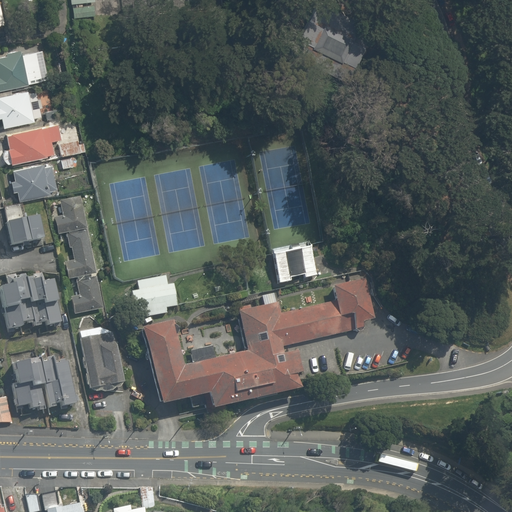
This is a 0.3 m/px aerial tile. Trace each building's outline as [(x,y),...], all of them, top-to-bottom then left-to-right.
[(317,2),(291,55),(346,82),(368,37),(356,31),(360,23),(317,2)] [(72,7),(73,18),(94,16),(93,5),(72,7)] [(0,90),(27,85),(27,81),(40,78),(38,67),(32,68),(31,61),(41,59),(39,51),(30,53),(30,51),(19,54),(18,49),(4,52),(4,54),(0,55),(0,90)] [(0,118),(2,128),(33,121),(32,118),(40,116),(35,92),(27,94),(27,90),(0,95),(0,118)] [(45,112),(47,120),(59,117),(57,109),(45,112)] [(7,148),(10,164),(46,156),(45,155),(53,153),(50,140),(59,139),(56,124),(39,128),(39,126),(9,133),(9,134),(5,135),(8,148),(7,148)] [(60,153),(61,155),(84,151),(82,143),(78,144),(77,139),(57,143),(59,153),(60,153)] [(59,160),(61,168),(73,166),(71,157),(59,160)] [(16,190),(18,200),(48,194),(48,190),(55,189),(50,165),(43,167),(42,164),(12,171),(13,180),(10,181),(12,191),(16,190)] [(86,229),(79,197),(59,201),(62,216),(54,217),(57,235),(66,233),(86,229)] [(5,223),(10,245),(42,239),(37,216),(25,219),(22,203),(4,207),(7,222),(5,223)] [(95,274),(86,229),(66,233),(69,248),(70,248),(73,260),(64,262),(67,280),(76,278),(95,274)] [(270,251),(278,284),(288,281),(288,278),(302,275),(302,279),(314,276),(306,243),(270,251)] [(0,287),(0,295),(7,329),(20,326),(19,322),(26,321),(26,323),(32,322),(33,326),(39,325),(39,322),(45,321),(46,325),(59,322),(50,281),(42,282),(40,274),(31,276),(32,280),(30,281),(29,278),(24,280),(23,276),(17,277),(17,279),(15,280),(14,275),(5,277),(7,286),(0,287)] [(102,308),(95,274),(76,278),(76,280),(75,280),(78,295),(70,297),(73,314),(102,308)] [(142,312),(143,316),(165,311),(165,308),(176,305),(172,284),(166,285),(164,276),(136,282),(137,290),(130,292),(135,313),(142,312)] [(171,320),(139,327),(140,330),(139,330),(156,402),(157,402),(157,405),(189,397),(192,408),(204,405),(205,410),(210,413),(224,410),(223,405),(300,388),(296,373),(303,372),(297,350),(283,353),(281,346),(354,330),(357,332),(360,331),(362,327),(361,322),(372,319),(363,278),(331,286),(331,287),(334,301),(280,313),(278,305),(277,302),(275,302),(273,293),(261,295),(263,305),(250,308),(250,305),(240,307),(240,310),(236,311),(237,314),(238,319),(237,319),(244,348),(245,348),(245,351),(214,358),(211,345),(189,351),(192,363),(182,366),(175,335),(177,331),(176,327),(172,325),(171,320)] [(99,391),(102,392),(111,390),(114,388),(118,387),(121,382),(122,382),(115,343),(113,343),(112,332),(110,332),(99,327),(78,330),(80,338),(78,338),(82,358),(81,358),(83,369),(84,369),(85,374),(84,374),(86,385),(87,385),(88,389),(90,389),(94,392),(99,391)] [(36,407),(37,410),(43,409),(38,385),(42,384),(48,408),(76,401),(75,395),(72,396),(65,362),(52,365),(50,357),(45,358),(45,361),(38,362),(37,358),(9,364),(11,371),(13,371),(16,384),(11,385),(15,399),(12,400),(13,405),(15,405),(15,406),(28,403),(29,408),(36,407)] [(0,422),(11,422),(5,396),(0,397),(0,422)] [(139,488),(144,509),(155,507),(156,501),(151,488),(139,488)] [(80,511),(78,502),(57,506),(55,505),(54,504),(52,504),(49,505),(47,490),(36,491),(40,511),(45,510),(45,511),(80,511)] [(25,494),(28,511),(33,511),(40,511),(36,494),(25,494)]
